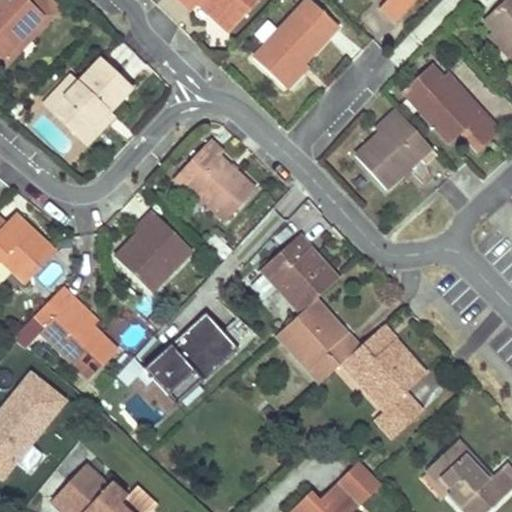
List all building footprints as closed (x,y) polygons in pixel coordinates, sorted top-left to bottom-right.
[(0,0),(0,60),(41,17),(44,19),(47,22),(58,10),(47,0),(23,0),(22,0),(0,0)] [(227,33),(260,0),(179,0),(191,12),(199,4),(227,33)] [(306,0),(253,58),(270,74),(287,90),(342,31),(308,0),(306,0)] [(388,0),(381,9),(398,24),(419,0),(388,0)] [(511,0),(508,0),(483,23),(493,33),(511,54),(511,53),(511,0)] [(41,17),(0,60),(0,67),(3,70),(47,22),(44,19),(41,17)] [(486,38),(506,59),(511,54),(493,33),(486,38)] [(130,91),(99,62),(79,83),(51,112),(81,140),(106,112),(108,115),(130,91)] [(442,80),(430,67),(399,96),(447,149),(459,138),(475,155),(499,132),(471,101),(465,106),(455,95),(453,97),(439,82),(442,80)] [(471,101),(447,75),(442,80),(439,82),(453,97),(455,95),(465,106),(471,101)] [(72,76),(44,106),(51,112),(79,83),(72,76)] [(106,112),(81,140),(88,146),(113,119),(108,115),(106,112)] [(436,158),(394,112),(374,131),(379,137),(353,160),(384,193),(417,163),(424,170),(436,158)] [(224,152),(212,141),(178,176),(207,203),(227,222),(257,190),(220,156),(224,152)] [(207,203),(178,176),(175,180),(203,207),(207,203)] [(116,260),(135,277),(153,294),(193,251),(156,217),(116,260)] [(7,238),(21,224),(15,218),(5,229),(1,233),(7,238)] [(26,285),(40,270),(54,255),(21,224),(7,238),(1,233),(5,229),(0,223),(0,263),(1,262),(26,285)] [(278,293),(298,315),(315,300),(338,280),(314,254),(311,257),(307,253),(311,249),(299,236),(281,252),(263,269),(282,290),(278,293)] [(100,335),(105,330),(62,290),(17,337),(27,347),(41,334),(51,324),(58,316),(69,305),(100,335)] [(322,382),(345,361),(361,347),(347,332),(344,335),(338,329),(340,328),(315,300),(298,315),(274,337),(296,361),(301,357),(322,382)] [(89,381),(117,352),(100,335),(69,305),(58,316),(51,324),(41,334),(71,363),(89,381)] [(236,348),(205,314),(144,371),(176,405),(236,348)] [(396,342),(383,327),(361,347),(345,361),(366,384),(361,388),(383,412),(375,420),(393,439),(422,413),(405,392),(423,376),(398,348),(397,350),(393,345),(396,342)] [(126,388),(146,376),(137,360),(116,372),(126,388)] [(64,403),(28,374),(0,409),(0,471),(3,474),(13,461),(31,475),(46,456),(31,444),(64,403)] [(478,468),(480,467),(481,465),(459,441),(429,467),(452,492),(448,495),(463,511),(485,511),(511,488),(511,470),(506,464),(488,480),(478,468)] [(373,478),(361,462),(317,502),(308,493),(287,511),(352,511),(381,487),(373,478)] [(108,486),(97,476),(85,466),(50,505),(57,511),(127,511),(121,505),(128,498),(111,482),(108,486)]
